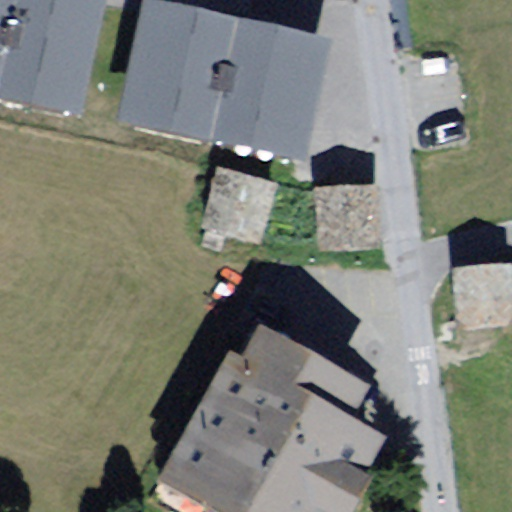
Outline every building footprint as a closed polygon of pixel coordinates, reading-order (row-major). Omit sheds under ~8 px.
[(92,0),(0,0),(0,84),(73,99),(92,0)] [(321,44),(151,11),(131,112),(301,146),(321,44)] [(268,188),(221,175),(207,224),(255,239),(268,188)] [(372,190),(318,194),(322,245),(376,241),(372,190)] [(507,270),(458,273),(461,323),(510,320),(507,270)] [(351,384),(258,337),(236,380),(216,369),(159,478),(225,511),(341,511),(377,443),(332,420),(351,384)]
